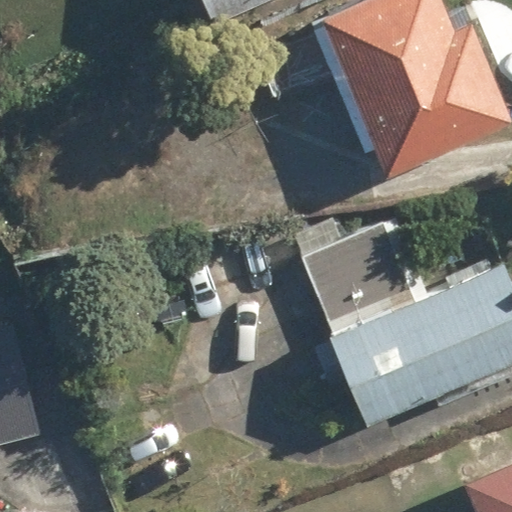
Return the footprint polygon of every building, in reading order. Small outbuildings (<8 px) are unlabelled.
[(209,0),(214,11),(236,0),(209,0)] [(445,0),(325,0),(306,8),(374,166),(510,108),(466,6),(451,13),(445,0)] [(397,212),(300,251),(368,419),(511,360),(511,250),(511,248),(426,282),(397,212)] [(0,437),(37,429),(9,311),(0,313),(0,437)] [(511,511),(511,449),(459,470),(475,511),(511,511)]
